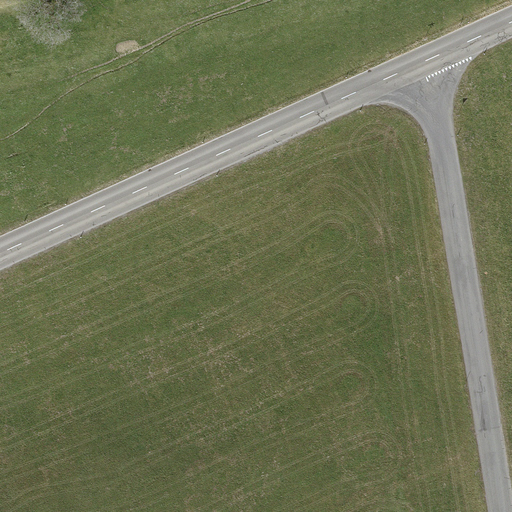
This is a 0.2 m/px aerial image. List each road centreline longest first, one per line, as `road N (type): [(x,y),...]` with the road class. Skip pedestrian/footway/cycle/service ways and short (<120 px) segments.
road 1 (tertiary): [(429,62),(0,256)]
road 2 (unclassified): [(429,62),(502,511)]
